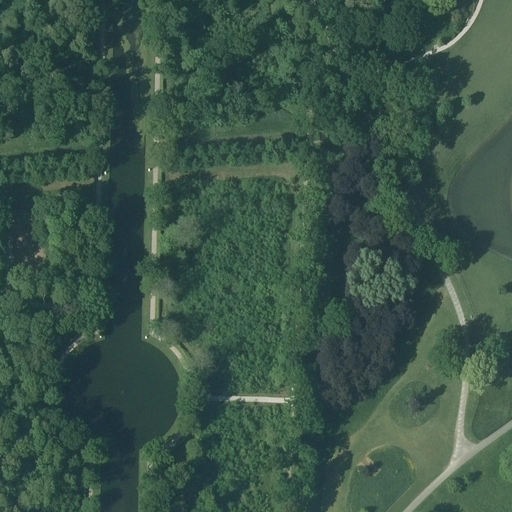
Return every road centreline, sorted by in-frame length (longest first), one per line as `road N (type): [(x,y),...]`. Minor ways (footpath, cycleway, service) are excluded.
road 1 (track): [(460,458),(463,336),(455,299),(309,0)]
road 2 (track): [(286,511),(306,154)]
road 3 (track): [(306,154),(313,8)]
road 4 (track): [(391,0),(375,45),(374,129)]
